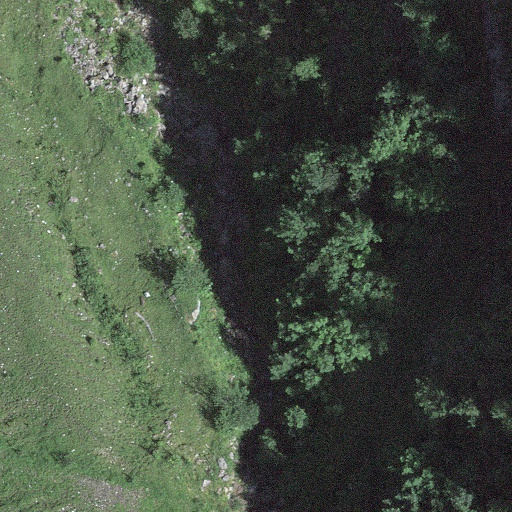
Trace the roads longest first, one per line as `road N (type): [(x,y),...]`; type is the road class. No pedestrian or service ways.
road 1 (track): [(228,511),(406,418),(497,0)]
road 2 (track): [(0,453),(156,511)]
